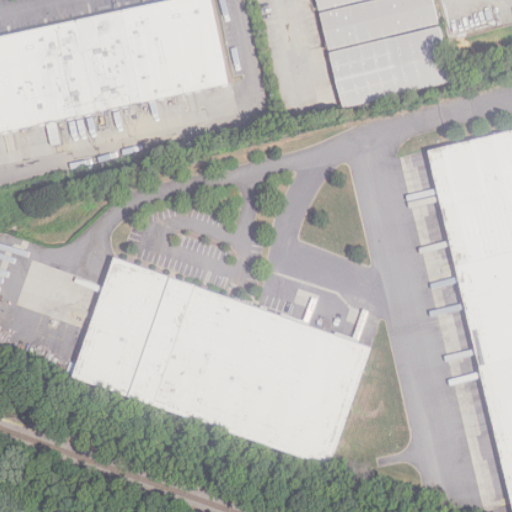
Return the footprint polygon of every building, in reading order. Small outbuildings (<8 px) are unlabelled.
[(0,131),(0,36),(172,0),(212,0),(230,83),(0,131)] [(317,0),(361,0),(320,10),(317,0)] [(321,13),(375,0),(433,0),(439,24),(330,50),(321,13)] [(330,53),(439,27),(453,81),(343,107),(330,53)] [(511,499),(430,151),(511,131),(511,499)] [(329,466),(74,377),(115,258),(370,347),(329,466)]
